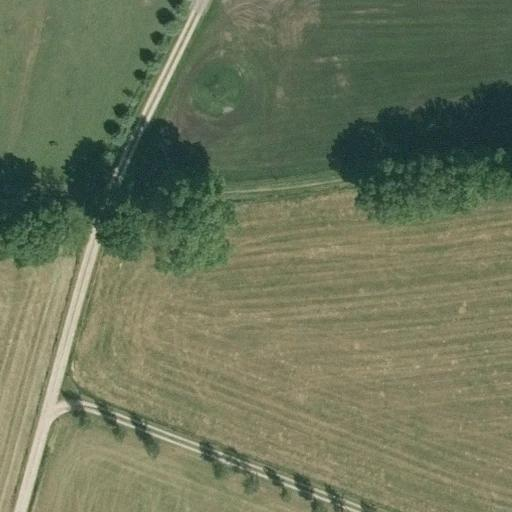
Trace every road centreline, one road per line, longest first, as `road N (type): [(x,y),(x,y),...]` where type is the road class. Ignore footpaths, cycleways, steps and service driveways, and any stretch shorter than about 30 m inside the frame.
road 1 (unknown): [(101,210),(189,0)]
road 2 (track): [(51,398),(101,210)]
